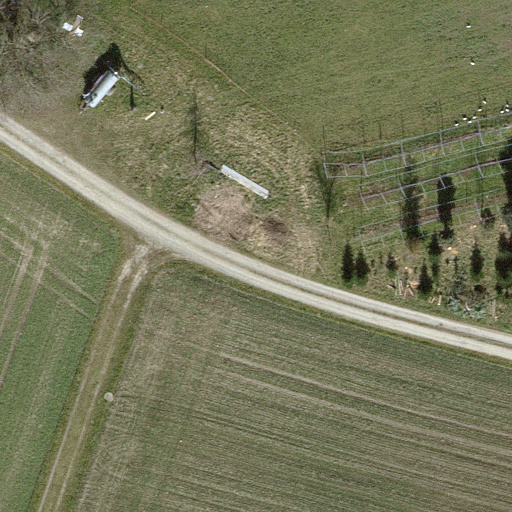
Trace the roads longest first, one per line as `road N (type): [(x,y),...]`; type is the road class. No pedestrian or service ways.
road 1 (track): [(0,128),(149,229),(238,271),(511,349)]
road 2 (track): [(49,511),(149,229)]
